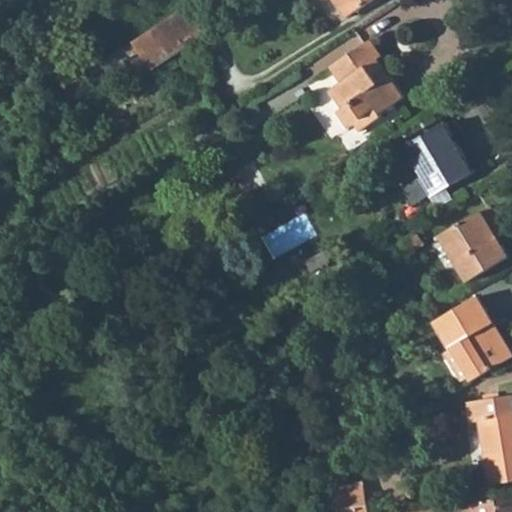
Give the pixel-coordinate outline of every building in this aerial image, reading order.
[(219,24),(214,18),(203,0),(198,0),(194,3),(207,22),(211,28),(219,24)] [(378,0),(335,0),(349,20),(378,0)] [(207,22),(194,3),(151,30),(164,50),(207,22)] [(211,28),(207,22),(164,50),(151,30),(131,41),(138,52),(149,69),(211,28)] [(333,86),(343,102),(383,75),(374,61),(384,54),(374,38),(334,64),(343,79),(333,86)] [(58,92),(138,52),(131,41),(52,80),(58,92)] [(338,109),(350,127),(358,123),(406,96),(393,76),(386,81),(383,75),(343,102),(345,105),(338,109)] [(407,97),(406,96),(358,123),(364,132),(386,118),(383,113),(407,97)] [(470,175),(443,128),(405,150),(432,198),(470,175)] [(440,240),(459,272),(499,248),(489,230),(497,224),(489,211),(440,240)] [(459,272),(468,288),(509,264),(499,248),(459,272)] [(324,253),(306,263),(313,275),(330,265),(324,253)] [(74,288),(65,293),(71,306),(81,300),(74,288)] [(469,377),(472,380),(511,357),(511,356),(478,298),(435,324),(449,349),(443,353),(460,382),(469,377)] [(511,396),(500,399),(484,402),(472,404),(476,422),(482,421),(493,485),(511,481),(511,396)] [(281,438),(294,461),(305,455),(291,432),(281,438)] [(363,482),(333,487),(335,500),(346,498),(359,506),(367,504),(363,482)] [(511,511),(511,495),(410,511),(511,511)] [(346,498),(335,500),(336,511),(368,511),(367,504),(359,506),(346,498)]
